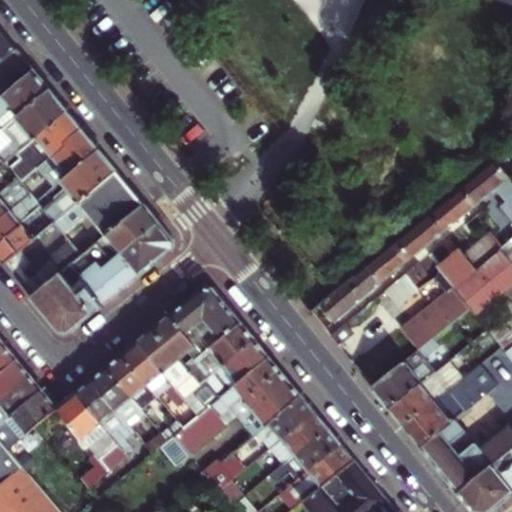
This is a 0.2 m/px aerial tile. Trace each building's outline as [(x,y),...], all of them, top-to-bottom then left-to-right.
[(0,21),(0,62),(20,46),(5,28),(0,21)] [(0,62),(0,77),(10,89),(0,96),(0,128),(52,85),(45,77),(36,65),(20,46),(0,62)] [(0,167),(10,159),(71,108),(62,97),(52,85),(0,128),(0,167)] [(26,178),(56,153),(57,155),(73,142),(69,137),(85,125),(77,116),(71,108),(10,159),(26,178)] [(57,155),(56,153),(26,178),(34,189),(41,196),(50,189),(66,175),(101,146),(94,137),(85,125),(69,137),(73,142),(57,155)] [(110,156),(101,146),(66,175),(74,184),(71,187),(65,186),(59,191),(58,198),(50,189),(41,196),(36,200),(40,206),(26,218),(27,220),(0,243),(0,252),(7,261),(57,219),(119,167),(110,156)] [(511,171),(498,155),(465,182),(481,202),(491,193),(498,187),(508,200),(503,204),(511,215),(511,171)] [(10,159),(0,167),(0,192),(22,174),(10,159)] [(134,185),(119,167),(57,219),(68,232),(91,212),(108,233),(112,230),(147,200),(138,190),(134,185)] [(22,174),(0,192),(0,218),(34,189),(26,178),(22,174)] [(465,182),(434,208),(450,227),(467,213),(481,202),(465,182)] [(34,189),(0,218),(0,243),(27,220),(26,218),(40,206),(36,200),(41,196),(34,189)] [(154,210),(147,200),(112,230),(125,247),(161,218),(154,210)] [(434,208),(401,235),(417,254),(433,241),(450,227),(434,208)] [(84,253),(76,260),(108,299),(115,294),(157,259),(174,245),(174,240),(174,235),(161,218),(125,247),(117,254),(115,252),(112,248),(109,249),(101,239),(84,253)] [(472,230),(460,240),(465,245),(481,265),(492,255),(472,230)] [(101,239),(109,249),(112,248),(115,245),(106,235),(101,239)] [(379,254),(369,263),(384,282),(401,268),(417,254),(401,235),(379,254)] [(72,239),(53,254),(66,269),(76,260),(84,253),(72,239)] [(442,263),(441,273),(440,273),(452,288),(457,284),(481,265),(465,245),(442,263)] [(511,255),(504,245),(492,255),(481,265),(503,293),(511,287),(511,286),(511,255)] [(87,318),(108,299),(76,260),(66,269),(35,294),(62,327),(72,330),(87,318)] [(423,262),(412,271),(421,282),(427,276),(432,272),(423,262)] [(384,282),(369,263),(323,301),(339,320),(355,306),(376,288),(384,282)] [(503,293),(481,265),(457,284),(472,303),(479,313),(503,293)] [(440,273),(437,268),(432,272),(436,277),(440,273)] [(421,282),(412,271),(390,289),(404,307),(426,288),(421,282)] [(427,276),(431,281),(436,277),(432,272),(427,276)] [(213,285),(207,284),(174,311),(194,336),(196,338),(214,324),(223,335),(244,317),(219,286),(213,285)] [(410,328),(422,344),(435,333),(472,303),(457,284),(452,288),(414,318),(410,328)] [(194,336),(174,311),(160,323),(143,337),(178,379),(181,383),(196,371),(188,360),(183,355),(194,347),(189,339),(194,336)] [(203,379),(208,375),(258,334),(250,324),(244,317),(223,335),(210,345),(205,350),(196,356),(194,354),(188,360),(196,371),(203,379)] [(349,323),(335,335),(342,343),(356,331),(349,323)] [(441,340),(435,333),(422,344),(374,383),(383,394),(392,404),(434,370),(437,367),(425,353),(441,340)] [(265,342),(258,334),(208,375),(222,392),(224,391),(229,386),(272,351),(265,342)] [(196,338),(194,336),(189,339),(194,347),(200,343),(196,338)] [(162,392),(178,379),(143,337),(135,343),(127,350),(162,392)] [(7,341),(0,346),(0,372),(20,356),(14,349),(7,341)] [(162,392),(127,350),(120,355),(111,362),(146,405),(162,392)] [(287,369),(272,351),(229,386),(224,391),(234,404),(245,417),(197,459),(211,476),(212,476),(220,486),(235,474),(224,459),(236,449),(271,418),(304,390),(287,369)] [(0,372),(0,398),(33,371),(26,363),(20,356),(0,372)] [(102,370),(95,376),(130,418),(146,405),(111,362),(107,366),(102,370)] [(449,388),(434,370),(392,404),(400,414),(407,423),(449,388)] [(0,398),(0,424),(45,387),(39,379),(33,371),(0,398)] [(222,392),(208,375),(203,379),(196,371),(181,383),(190,394),(203,409),(208,404),(214,400),(222,392)] [(511,390),(511,371),(500,381),(489,390),(499,401),(511,390)] [(81,388),(115,430),(130,418),(95,376),(88,382),(81,388)] [(53,397),(45,387),(0,424),(0,432),(11,445),(60,405),(53,397)] [(115,430),(81,388),(72,395),(60,405),(102,455),(122,438),(115,430)] [(463,406),(449,388),(407,423),(416,434),(424,444),(455,418),(452,415),(463,406)] [(268,438),(272,444),(284,434),(318,406),(311,399),(304,390),(271,418),(279,429),(268,438)] [(222,392),(214,400),(224,412),(234,404),(224,391),(222,392)] [(188,422),(203,409),(190,394),(175,407),(182,415),(188,422)] [(208,404),(203,409),(188,422),(177,430),(187,442),(224,412),(214,400),(208,404)] [(281,455),(284,460),(285,459),(331,422),(325,415),(318,406),(284,434),(292,445),(281,455)] [(167,429),(172,435),(177,430),(188,422),(182,415),(167,429)] [(459,415),(455,418),(424,444),(439,462),(460,487),(511,444),(511,421),(509,417),(480,441),(459,415)] [(338,430),(331,422),(285,459),(298,475),(343,438),(338,430)] [(167,429),(164,427),(148,440),(155,448),(172,435),(167,429)] [(0,511),(66,511),(58,502),(11,445),(0,432),(0,511)] [(350,446),(343,438),(298,475),(295,478),(291,481),(288,483),(301,500),(307,495),(357,454),(350,446)] [(477,509),(490,508),(511,489),(511,444),(460,487),(467,497),(477,509)] [(220,486),(234,502),(243,494),(236,486),(274,455),(268,447),(248,463),(235,474),(220,486)] [(236,449),(224,459),(235,474),(248,463),(236,449)] [(330,488),(345,475),(358,491),(376,477),(357,454),(307,495),(318,508),(321,511),(349,511),(343,504),(330,488)] [(277,477),(271,471),(256,484),(261,491),(277,477)] [(367,511),(390,493),(376,477),(358,491),(343,504),(349,511),(367,511)] [(253,511),(264,503),(251,487),(243,494),(234,502),(242,511),(253,511)] [(194,492),(184,501),(191,508),(201,499),(194,492)] [(404,511),(390,493),(367,511),(404,511)] [(79,511),(82,510),(68,494),(58,502),(66,511),(79,511)] [(307,495),(301,500),(286,511),(313,511),(318,508),(307,495)] [(264,503),(253,511),(272,511),(264,503)]
